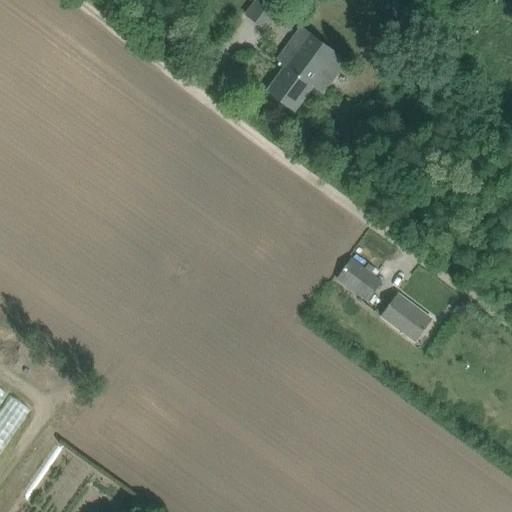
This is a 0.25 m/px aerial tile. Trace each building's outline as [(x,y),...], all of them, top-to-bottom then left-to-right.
[(264,28),(281,5),(274,0),(255,0),(245,15),(264,28)] [(267,91),(286,105),(295,112),(313,87),(322,94),(346,61),(339,56),(301,28),(277,60),(286,66),(267,91)] [(372,273),(391,247),(370,231),(350,257),(372,273)] [(366,303),(369,298),(381,282),(350,259),(335,279),(366,303)] [(412,343),(418,335),(430,319),(398,295),(386,310),(380,318),(412,343)]
